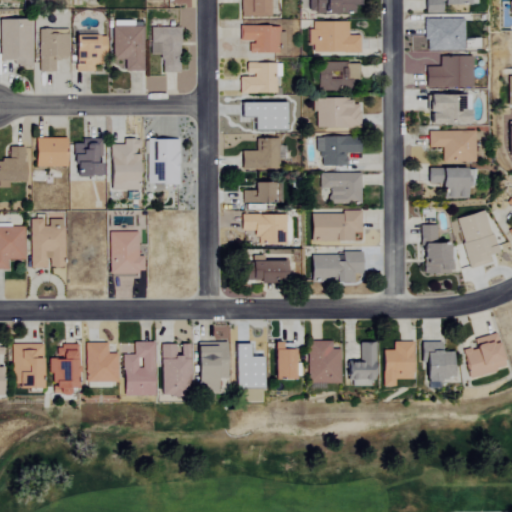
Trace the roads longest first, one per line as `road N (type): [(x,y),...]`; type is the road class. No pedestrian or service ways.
road 1 (residential): [(0,309),(395,308),(479,303),(511,287)]
road 2 (residential): [(211,309),(206,0)]
road 3 (residential): [(395,308),(391,0)]
road 4 (residential): [(204,105),(0,100)]
